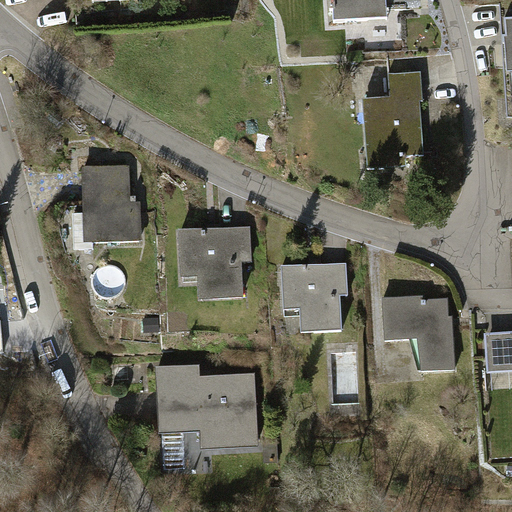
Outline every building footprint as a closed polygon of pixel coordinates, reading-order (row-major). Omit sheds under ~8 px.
[(321,0),(323,25),(383,22),(381,0),(321,0)] [(420,102),(419,75),(386,78),(388,101),(358,103),(363,172),(418,168),(414,103),(420,102)] [(126,169),(80,170),(83,245),(139,243),(137,197),(127,198),(126,169)] [(247,230),(174,232),(176,283),(194,283),(195,303),(243,301),(241,265),(248,264),(247,230)] [(342,268),(280,270),(282,315),(298,315),(298,334),(344,332),(342,268)] [(443,300),(380,305),(381,345),(413,343),(422,374),(453,372),(452,318),(443,320),(443,300)] [(511,335),(483,337),(485,376),(511,375),(511,335)] [(197,370),(153,372),(155,420),(199,418),(200,434),(256,431),(253,378),(198,381),(197,370)]
